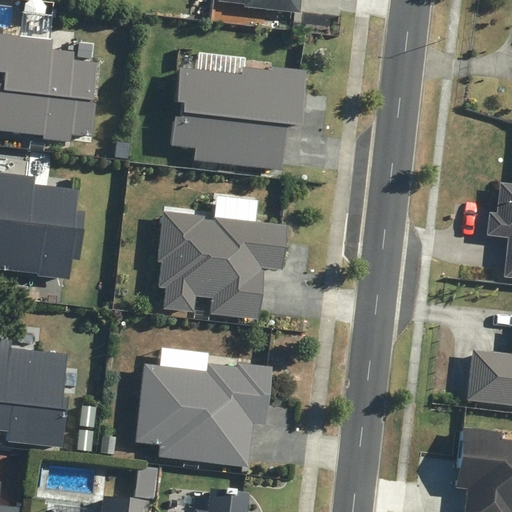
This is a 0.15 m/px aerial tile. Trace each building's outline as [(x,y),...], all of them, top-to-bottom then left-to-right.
[(214,0),(213,6),(296,15),(297,0),(214,0)] [(0,136),(37,141),(37,145),(65,148),(66,139),(86,142),(89,110),(85,110),(89,68),(66,66),(67,57),(46,55),(47,46),(0,40),(0,136)] [(190,164),(277,174),(282,131),(294,132),(301,75),(267,71),(266,76),(237,73),(236,79),(175,72),(166,152),(191,154),(190,164)] [(126,148),(112,147),(110,161),(124,162),(126,148)] [(0,275),(63,282),(65,264),(73,265),(78,217),(70,216),(72,195),(27,190),(28,182),(0,179),(0,275)] [(511,187),(496,185),(492,216),(484,215),(481,238),(503,241),(498,280),(511,281),(511,187)] [(160,293),(158,314),(189,317),(191,301),(206,303),(204,319),(252,324),(258,272),(277,274),(282,229),(157,216),(152,267),(156,267),(153,292),(160,293)] [(511,356),(468,352),(462,403),(511,408),(511,335),(510,351),(511,351),(511,356)] [(0,445),(56,452),(62,403),(56,403),(60,361),(4,355),(5,345),(0,344),(0,445)] [(153,461),(243,471),(248,428),(260,429),(266,371),(232,368),(232,372),(202,369),(201,376),(138,369),(129,448),(154,450),(153,461)] [(511,511),(511,443),(494,442),(494,435),(456,431),(450,491),(461,492),(458,511),(511,511)] [(133,470),(130,501),(150,503),(154,473),(133,470)] [(242,511),(244,497),(204,493),(202,511),(242,511)] [(98,511),(143,511),(144,505),(100,500),(98,511)]
